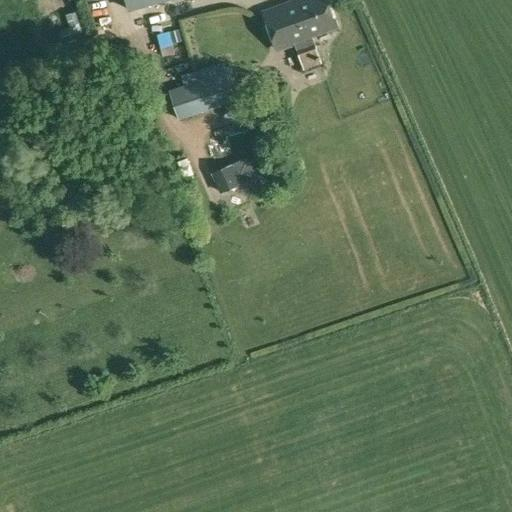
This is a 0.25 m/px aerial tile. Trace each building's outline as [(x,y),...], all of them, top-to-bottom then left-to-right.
[(111,0),(104,0),(96,5),(105,18),(118,10),(111,0)] [(158,0),(118,0),(122,10),(158,0)] [(266,14),(278,48),(295,42),(305,69),(322,62),(312,34),(336,25),(326,0),(310,0),(301,3),(301,1),(266,14)] [(189,89),(196,110),(235,97),(228,76),(189,89)] [(186,159),(177,162),(184,178),(192,175),(186,159)] [(245,164),(242,174),(245,184),(255,187),(264,183),(268,173),(264,164),(255,160),(245,164)] [(210,172),(218,192),(239,184),(231,164),(210,172)]
